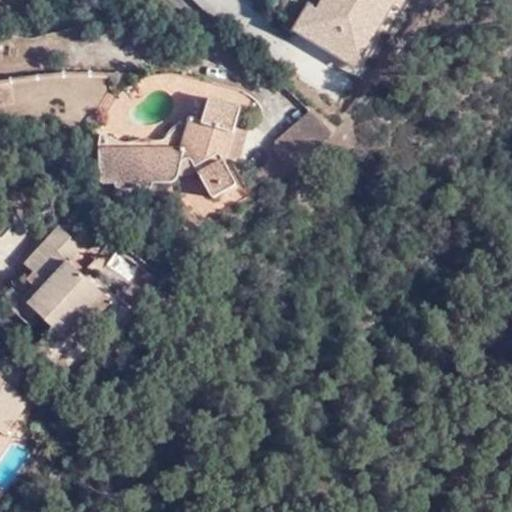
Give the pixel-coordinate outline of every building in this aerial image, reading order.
[(402,9),(406,0),(311,0),(294,30),(357,67),(394,5),(402,9)] [(238,99),(240,89),(214,84),(212,93),(238,99)] [(213,100),(205,125),(198,148),(190,152),(184,152),(163,152),(161,154),(120,151),(116,153),(102,152),(100,186),(118,187),(118,193),(153,193),(156,188),(177,185),(186,168),(193,167),(216,203),(240,192),(228,166),(242,119),(242,108),(213,100)] [(295,169),(336,134),(309,109),(276,138),(276,150),(295,169)] [(198,148),(205,125),(195,121),(184,152),(190,152),(198,148)] [(255,169),(271,189),(295,169),(276,150),(255,169)] [(82,246),(62,227),(28,263),(42,277),(24,296),(15,287),(5,300),(32,325),(42,315),(64,333),(102,292),(70,261),(82,246)] [(0,436),(22,406),(5,391),(15,377),(0,366),(0,436)]
